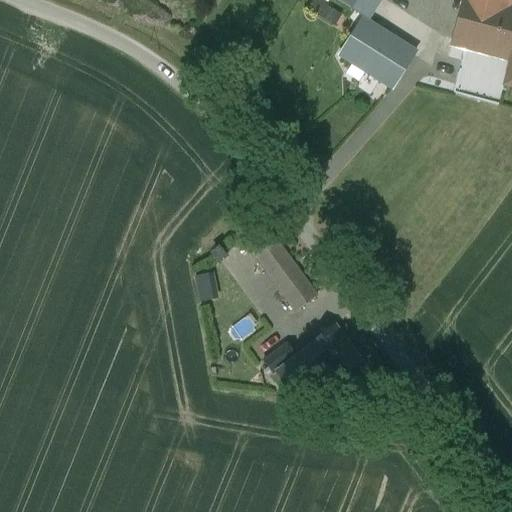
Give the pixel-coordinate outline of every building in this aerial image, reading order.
[(334,0),(367,21),(368,20),(368,19),(379,0),(334,0)] [(511,10),(507,9),(471,0),(461,0),(449,46),(511,62),(511,10)] [(509,0),(471,0),(507,9),(509,0)] [(415,53),(361,20),(338,57),(391,90),(415,53)] [(464,54),(458,90),(500,98),(501,92),(483,89),(488,58),(464,54)] [(315,297),(257,218),(214,249),(239,282),(240,282),(274,328),(315,297)] [(274,328),(240,282),(239,282),(216,299),(251,345),(274,328)] [(333,328),(306,348),(308,351),(320,368),(332,384),(360,363),(333,328)] [(286,344),(262,362),(272,375),(295,357),(286,344)] [(308,351),(276,375),(291,395),(292,394),(289,390),(320,368),(308,351)]
